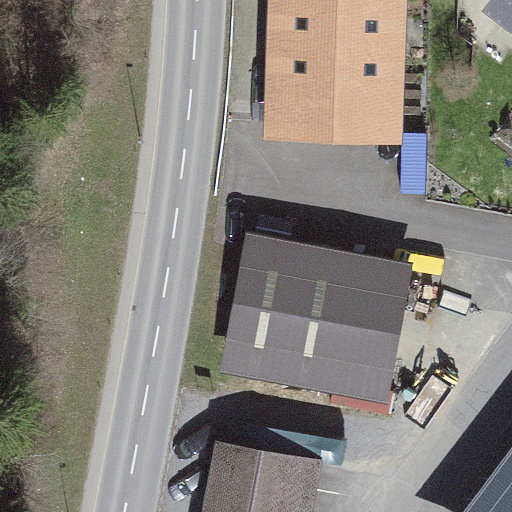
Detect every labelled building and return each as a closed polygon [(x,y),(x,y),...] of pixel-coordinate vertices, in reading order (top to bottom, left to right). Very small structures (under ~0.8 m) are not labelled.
[(389,0),(257,0),(253,149),(385,153),(389,0)] [(511,22),(511,0),(482,0),(482,1),(511,22)] [(379,399),(399,279),(235,250),(214,371),(379,399)] [(511,511),(511,432),(451,511),(511,511)] [(298,511),(309,469),(206,445),(189,511),(298,511)]
